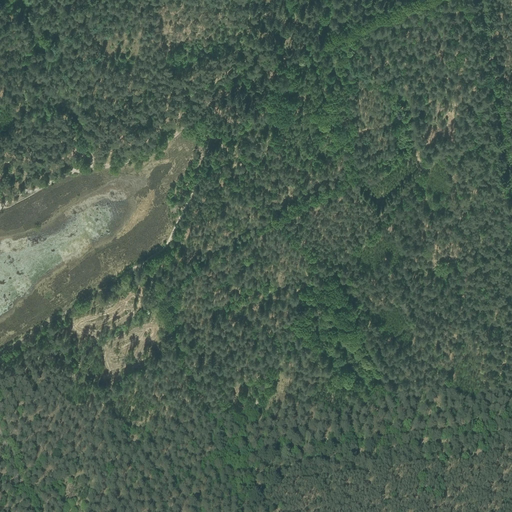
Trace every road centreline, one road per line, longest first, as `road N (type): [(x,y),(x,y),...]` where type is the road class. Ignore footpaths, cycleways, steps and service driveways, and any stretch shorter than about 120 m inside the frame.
road 1 (track): [(496,96),(328,274)]
road 2 (track): [(142,265),(230,452)]
road 3 (track): [(328,279),(230,452)]
road 4 (track): [(412,434),(230,459)]
road 5 (track): [(208,164),(328,274)]
road 6 (track): [(427,0),(282,58)]
road 7 (track): [(125,273),(0,353)]
road 8 (track): [(230,459),(142,483),(107,511)]
road 9 (track): [(208,164),(167,243),(142,265)]
